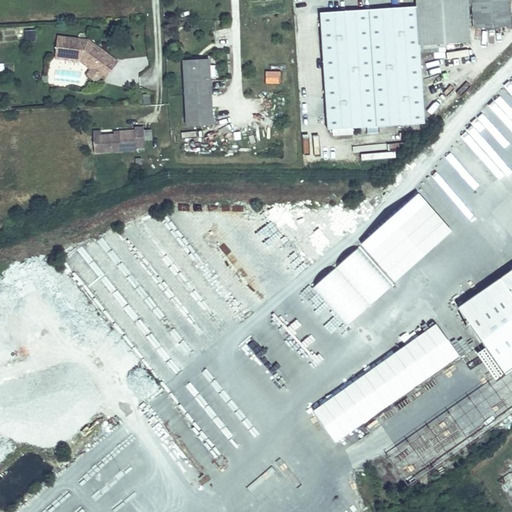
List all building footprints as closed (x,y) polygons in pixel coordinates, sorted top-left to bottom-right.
[(429,59),(423,0),(415,0),(416,9),(320,17),(330,134),(427,125),(421,60),(429,59)] [(465,0),(423,0),(429,59),(470,55),(465,0)] [(473,0),(476,29),(511,25),(511,10),(511,0),(473,0)] [(119,60),(95,41),(90,40),(90,37),(59,33),(56,54),(82,58),(106,77),(119,60)] [(184,59),(186,79),(213,76),(211,56),(184,59)] [(213,76),(186,79),(190,123),(217,120),(213,76)] [(511,77),(503,85),(511,94),(511,77)] [(109,143),(94,144),(94,151),(138,147),(137,144),(147,143),(145,123),(136,124),(136,127),(122,128),(122,131),(108,132),(109,143)] [(92,128),(94,144),(109,143),(108,132),(107,126),(92,128)] [(498,188),(504,195),(511,188),(511,187),(507,181),(498,188)] [(345,326),(452,233),(417,194),(311,287),(345,326)] [(511,265),(461,303),(508,368),(511,365),(511,265)] [(415,335),(427,329),(419,316),(408,323),(415,335)] [(331,443),(458,359),(435,325),(378,362),(362,372),(364,375),(309,411),(331,443)] [(413,483),(511,410),(511,365),(508,368),(391,452),(413,483)]
